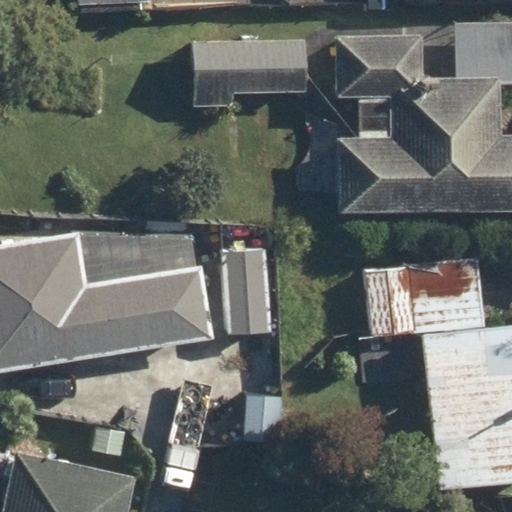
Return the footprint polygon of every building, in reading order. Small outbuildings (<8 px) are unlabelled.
[(371,0),(372,9),(394,8),(394,0),(371,0)] [(339,143),(339,215),(511,212),(511,138),(502,139),(500,86),(511,85),(511,25),(450,26),(451,82),(424,81),(424,37),(336,38),(337,99),(392,99),(392,143),(339,143)] [(194,46),(195,109),(232,108),(231,94),(306,93),(305,45),(194,46)] [(0,247),(0,376),(215,340),(203,270),(88,289),(79,234),(0,247)] [(282,271),(338,272),(339,241),(282,239),(282,271)] [(232,256),(223,257),(226,337),(270,335),(265,255),(232,256)] [(423,334),(440,491),(511,483),(511,328),(484,331),(477,261),(367,273),(374,339),(423,334)] [(128,511),(136,482),(17,456),(4,511),(128,511)]
